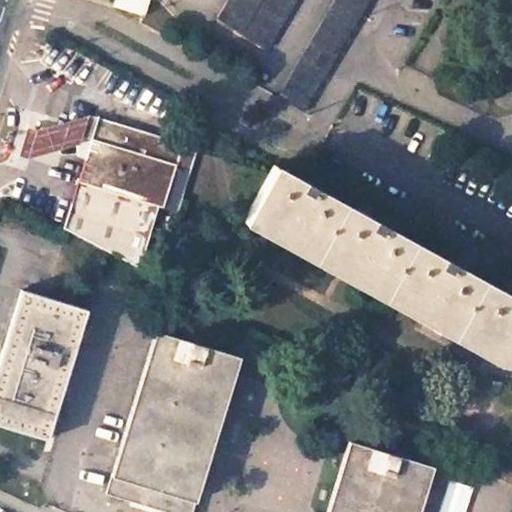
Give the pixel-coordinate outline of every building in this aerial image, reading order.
[(143,0),(112,0),(111,2),(140,12),(143,0)] [(267,45),(293,0),(228,0),(219,17),(267,45)] [(306,113),(372,0),(336,0),(279,98),(306,113)] [(37,129),(29,129),(21,155),(28,158),(91,140),(97,119),(89,116),(37,129)] [(198,148),(184,144),(97,119),(91,140),(65,230),(142,270),(160,208),(180,213),(198,148)] [(511,295),(281,169),(249,224),(502,362),(511,363),(511,295)] [(0,424),(49,439),(53,428),(90,310),(24,290),(6,349),(0,368),(0,424)] [(167,511),(193,511),(241,356),(157,331),(109,494),(146,505),(167,511)] [(419,511),(435,465),(352,440),(329,511),(419,511)]
